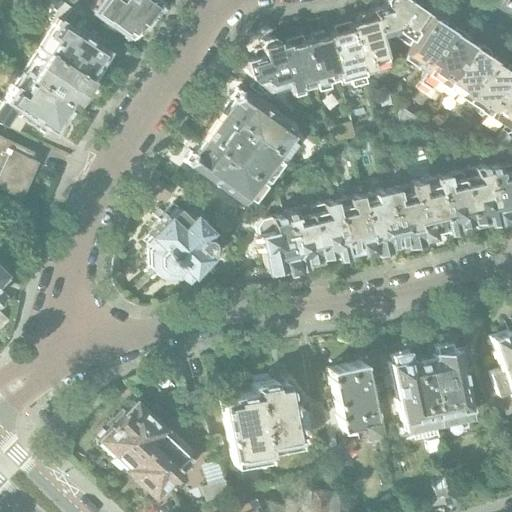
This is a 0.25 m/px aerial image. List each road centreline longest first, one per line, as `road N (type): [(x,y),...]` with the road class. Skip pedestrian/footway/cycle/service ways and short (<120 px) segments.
road 1 (residential): [(44,353),(423,286),(511,258)]
road 2 (residential): [(44,353),(91,194),(221,0)]
